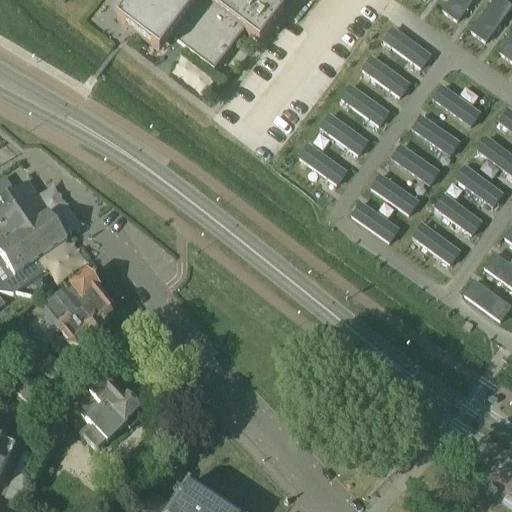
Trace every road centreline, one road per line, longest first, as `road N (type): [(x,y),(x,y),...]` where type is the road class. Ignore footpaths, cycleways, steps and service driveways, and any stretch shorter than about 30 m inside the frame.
road 1 (residential): [(18,151),(55,178),(221,387),(320,494)]
road 2 (tertiary): [(79,126),(145,168),(370,346)]
road 3 (residential): [(450,53),(332,217),(445,299)]
road 4 (tertiary): [(370,346),(420,401),(511,464)]
road 5 (tertiary): [(511,438),(370,346)]
